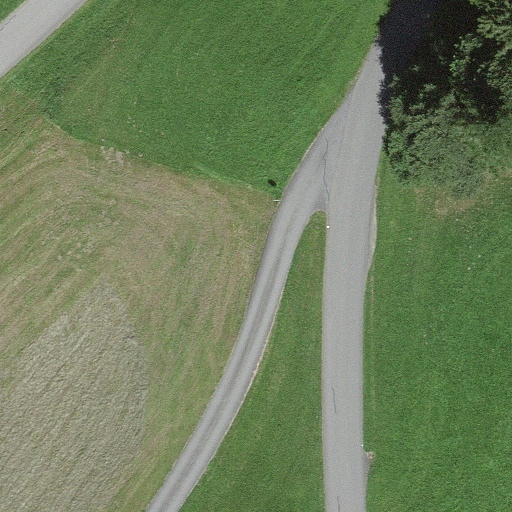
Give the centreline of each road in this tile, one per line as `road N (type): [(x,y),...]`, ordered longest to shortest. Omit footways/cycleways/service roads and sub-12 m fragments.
road 1 (unclassified): [(425,0),(348,160),(347,511)]
road 2 (track): [(348,160),(307,190),(245,356),(162,511)]
